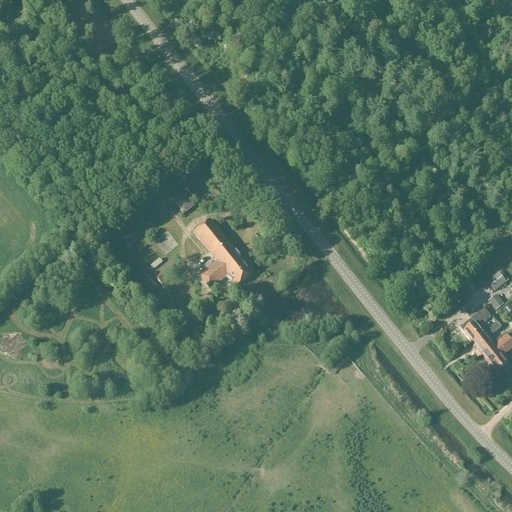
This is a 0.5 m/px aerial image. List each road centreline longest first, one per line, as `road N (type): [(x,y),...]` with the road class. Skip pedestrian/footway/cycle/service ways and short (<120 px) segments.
road 1 (tertiary): [(511,471),(125,0)]
road 2 (track): [(262,511),(323,410),(333,369),(387,325)]
road 3 (track): [(0,446),(88,489),(101,511)]
